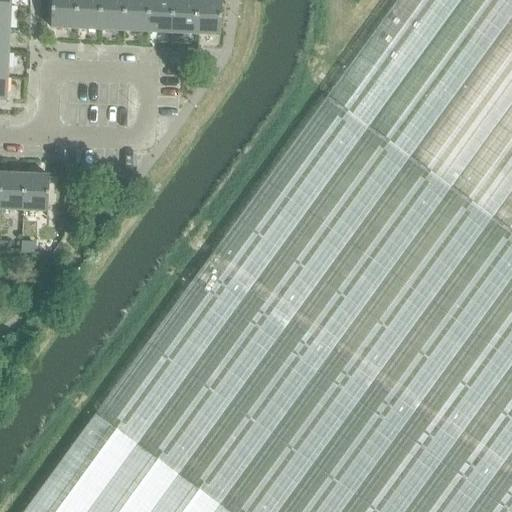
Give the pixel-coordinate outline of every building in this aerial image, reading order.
[(511,511),(511,0),(397,0),(24,511),(511,511)] [(52,0),(51,29),(74,30),(75,0),(52,0)] [(99,0),(75,0),(74,30),(98,31),(99,0)] [(123,0),(99,0),(98,31),(122,32),(123,0)] [(147,0),(123,0),(122,32),(146,33),(147,0)] [(171,0),(147,0),(146,33),(170,34),(171,0)] [(196,0),(171,0),(170,34),(195,35),(196,0)] [(221,1),(197,0),(196,0),(195,35),(220,36),(221,1)] [(10,7),(0,6),(0,29),(9,30),(10,7)] [(9,30),(0,29),(0,54),(8,55),(9,30)] [(25,176),(0,175),(0,178),(0,210),(23,212),(25,176)] [(49,178),(25,176),(23,212),(47,213),(49,178)] [(10,243),(0,242),(0,252),(10,253),(10,243)] [(21,254),(34,254),(34,244),(21,244),(21,254)]
